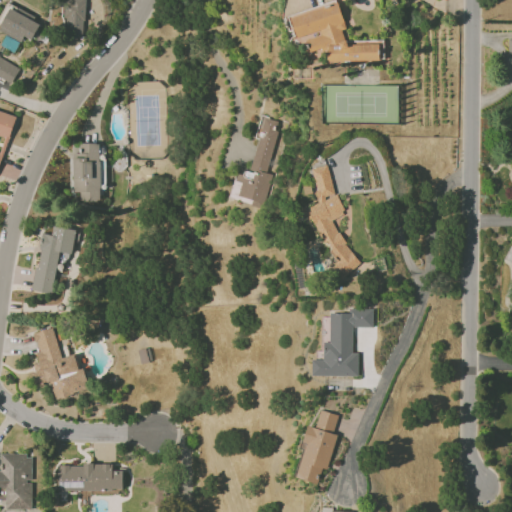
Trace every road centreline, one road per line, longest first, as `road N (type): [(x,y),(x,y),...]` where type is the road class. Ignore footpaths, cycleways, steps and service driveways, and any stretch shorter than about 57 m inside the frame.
road 1 (residential): [(472,0),(467,439),(482,488)]
road 2 (residential): [(149,0),(27,190),(0,318)]
road 3 (residential): [(0,396),(36,422),(72,433),(159,433)]
